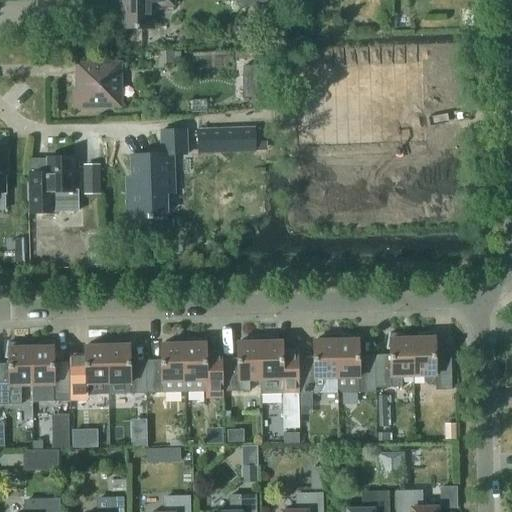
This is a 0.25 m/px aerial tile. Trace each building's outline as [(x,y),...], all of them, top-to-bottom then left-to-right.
[(119,0),(120,28),(153,28),(153,10),(173,10),(173,0),(119,0)] [(268,7),(267,0),(242,0),(242,8),(268,7)] [(177,61),(176,51),(157,51),(158,69),(174,69),(174,61),(177,61)] [(119,64),(77,64),(77,92),(75,92),(75,108),(103,108),(103,106),(119,106),(119,64)] [(242,97),(256,97),(257,66),(243,66),(242,97)] [(222,129),(197,130),(197,145),(223,144),(233,144),(234,152),(256,151),(255,128),(222,129)] [(173,155),(187,154),(186,129),(160,130),(161,154),(130,155),(131,177),(126,177),(127,219),(152,218),(152,213),(167,212),(166,193),(174,193),(173,155)] [(29,173),(29,213),(54,213),(54,211),(78,211),(77,190),(74,190),(73,157),(47,157),(47,173),(29,173)] [(83,165),(83,192),(99,192),(98,165),(83,165)] [(24,237),(15,238),(15,262),(25,262),(24,237)] [(424,381),(428,385),(435,385),(435,390),(451,390),(451,360),(435,361),(434,347),(437,347),(434,332),(419,335),(419,338),(412,338),(413,376),(424,375),(424,381)] [(374,362),(375,388),(402,387),(402,376),(413,376),(412,338),(405,338),(404,335),(389,333),(387,348),(390,348),(390,362),(374,362)] [(299,394),(319,393),(325,382),(325,378),(337,378),(336,334),(335,334),(318,337),(318,340),(313,340),(314,364),(298,364),(299,394)] [(375,392),(375,388),(374,362),(359,363),(358,340),(353,340),(353,336),(336,334),(337,378),(337,389),(341,393),(375,392)] [(238,366),(222,366),(222,391),(250,391),(249,380),(260,380),(259,336),(241,339),(242,342),(237,342),(238,366)] [(273,394),(299,394),(298,364),(282,365),(282,341),(277,341),(277,338),(260,336),(259,336),(260,380),(261,394),(273,394)] [(161,344),(161,367),(146,368),(146,393),(184,392),(183,337),(182,337),(182,338),(165,341),(165,344),(161,344)] [(223,399),(222,391),(222,366),(221,351),(206,351),(205,343),(201,343),(201,340),(184,338),(184,337),(183,337),(184,392),(206,392),(206,399),(223,399)] [(108,383),(107,339),(106,339),(106,340),(89,342),(89,346),(84,346),(85,369),(69,369),(70,395),(108,394),(108,383)] [(130,393),(146,393),(146,368),(130,368),(129,345),(125,345),(124,342),(107,339),(108,383),(119,383),(120,394),(130,393)] [(70,395),(69,369),(53,370),(53,356),(56,355),(52,341),(38,344),(38,347),(31,347),(31,385),(42,385),(47,395),(54,395),(70,395)] [(0,404),(10,404),(21,404),(21,385),(31,385),(31,347),(23,347),(23,344),(8,342),(6,357),(8,357),(9,371),(0,371),(0,404)] [(387,440),(386,395),(378,395),(379,440),(387,440)] [(96,431),(72,431),(72,448),(96,448),(96,431)] [(299,433),(284,433),(284,444),(299,443),(299,433)] [(55,447),(69,447),(68,434),(59,434),(55,439),(55,447)] [(146,447),(146,438),(131,438),(131,447),(146,447)] [(168,461),(180,461),(179,447),(168,448),(168,461)] [(57,450),(26,451),(27,469),(57,469),(57,450)] [(404,484),(404,453),(378,453),(378,484),(404,484)] [(257,484),(257,466),(241,466),(241,484),(257,484)] [(126,491),(126,480),(112,480),(112,492),(126,491)] [(387,511),(387,492),(363,493),(363,509),(347,509),(347,511),(387,511)] [(437,511),(437,507),(421,508),(421,492),(396,492),(396,511),(437,511)] [(281,511),(280,511),(321,511),(321,494),(296,494),(297,511),(281,511)] [(254,511),(255,495),(230,496),(230,511),(254,511)] [(188,511),(188,497),(164,497),(164,511),(188,511)] [(25,511),(60,511),(60,498),(58,498),(59,500),(25,501),(25,511)] [(122,511),(122,498),(97,499),(97,511),(122,511)]
